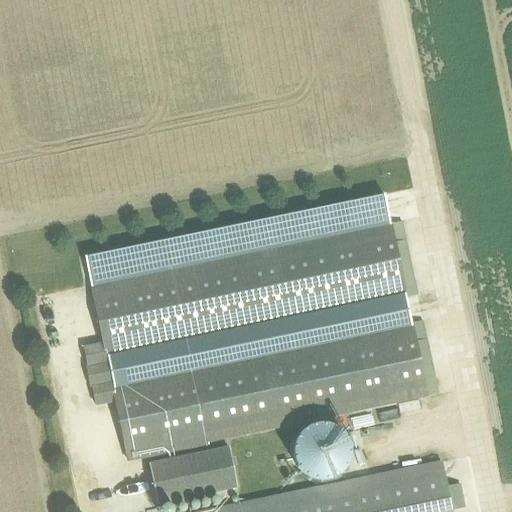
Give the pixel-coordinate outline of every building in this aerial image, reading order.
[(127,463),(209,446),(208,444),(438,394),(423,322),(191,369),(191,366),(112,383),(108,363),(188,347),(187,344),(417,294),(401,222),(171,270),(170,267),(89,284),(102,344),(82,348),(95,407),(114,403),(127,463)] [(351,424),(370,424),(369,413),(350,414),(351,424)] [(293,448),(293,453),(293,459),(295,464),(297,469),(300,473),(304,477),(309,479),(314,481),(319,482),(325,482),(330,481),(335,479),(339,476),(343,472),(346,468),(349,463),(350,458),(350,452),(349,447),(348,442),(345,437),(342,433),(338,430),(333,427),(328,425),(323,425),(318,425),(313,426),(308,428),(304,431),(300,434),(297,438),(294,443),(293,448)] [(158,508),(237,490),(228,448),(148,463),(158,508)] [(398,464),(415,461),(413,452),(396,455),(398,464)] [(452,511),(452,510),(466,507),(462,484),(447,488),(441,461),(195,511),(452,511)]
